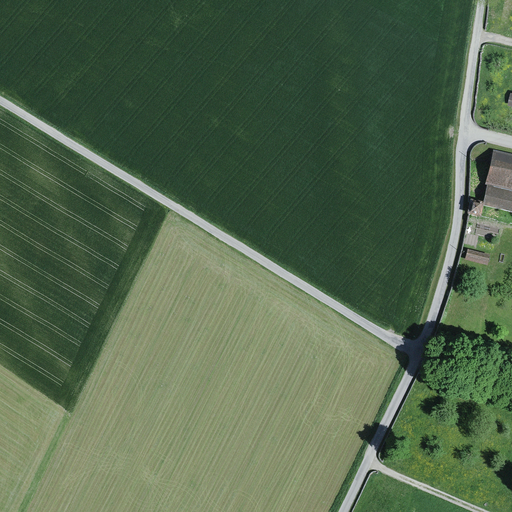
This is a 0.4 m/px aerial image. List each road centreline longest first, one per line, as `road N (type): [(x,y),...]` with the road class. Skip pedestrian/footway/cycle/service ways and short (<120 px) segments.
road 1 (unclassified): [(0,96),(420,350)]
road 2 (unclassified): [(420,350),(458,219),(482,0)]
road 3 (unclassified): [(341,511),(420,350)]
road 4 (track): [(486,511),(367,460)]
